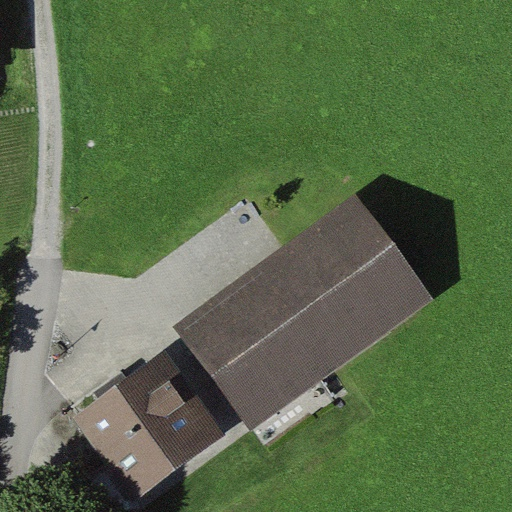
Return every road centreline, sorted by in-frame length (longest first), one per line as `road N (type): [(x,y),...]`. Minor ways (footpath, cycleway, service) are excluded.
road 1 (track): [(42,0),(62,131),(34,377)]
road 2 (residential): [(34,377),(18,511)]
